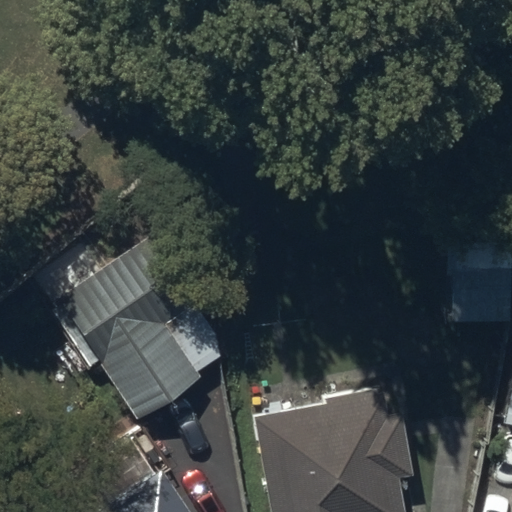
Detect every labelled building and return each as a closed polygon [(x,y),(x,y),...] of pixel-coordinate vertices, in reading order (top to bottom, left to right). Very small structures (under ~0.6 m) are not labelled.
[(93,355),(131,411),(192,370),(190,366),(213,350),(210,327),(144,228),(50,291),(55,299),(47,304),(84,361),(93,355)] [(441,315),(505,315),(506,237),(441,237),(441,315)] [(511,347),(499,419),(511,420),(511,347)] [(318,395),(247,408),(265,511),(397,511),(390,469),(404,466),(393,403),(380,406),(376,385),(371,386),(370,380),(317,390),(318,395)] [(187,511),(154,462),(80,511),(64,511),(54,496),(30,511),(187,511)]
